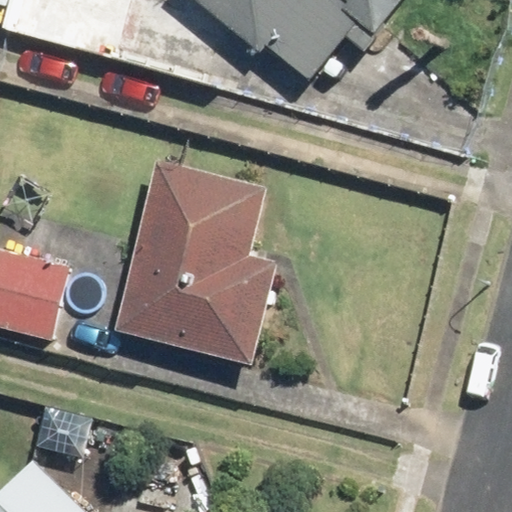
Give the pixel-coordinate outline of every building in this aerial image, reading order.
[(14,0),(5,39),(201,87),(219,10),(176,0),(14,0)] [(381,0),(216,0),(324,78),(381,0)] [(171,185),(138,332),(232,353),(265,206),(171,185)] [(0,267),(0,318),(55,334),(68,287),(0,267)] [(62,511),(37,486),(10,511),(62,511)]
